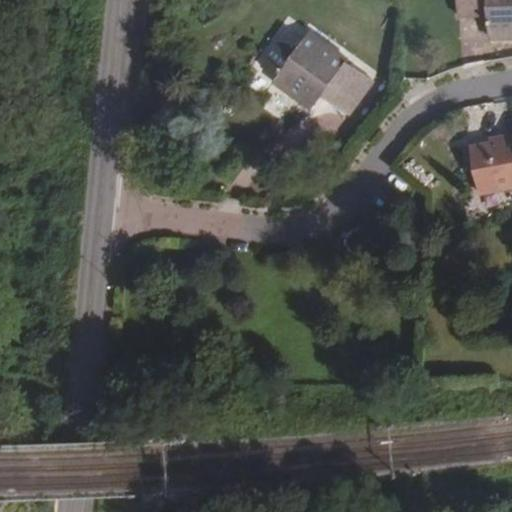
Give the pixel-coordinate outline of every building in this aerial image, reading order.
[(511,0),(458,0),(459,10),(490,9),(490,36),(511,35),(511,0)] [(288,28),(263,63),(279,76),(275,81),(312,109),(322,96),(346,114),(372,79),(346,60),(347,58),(311,31),(304,40),(288,28)] [(480,194),(511,188),(511,131),(499,134),(500,141),(487,143),(471,146),(480,194)] [(486,137),(487,143),(500,141),(499,134),(486,137)] [(349,238),(350,242),(345,247),(348,249),(351,251),(355,252),(359,252),(362,252),(366,251),(368,250),(370,249),(371,247),(373,243),(374,240),(373,236),(372,232),(370,230),(368,228),(364,227),(360,227),(357,228),(354,229),(352,231),(351,234),(349,238)]
